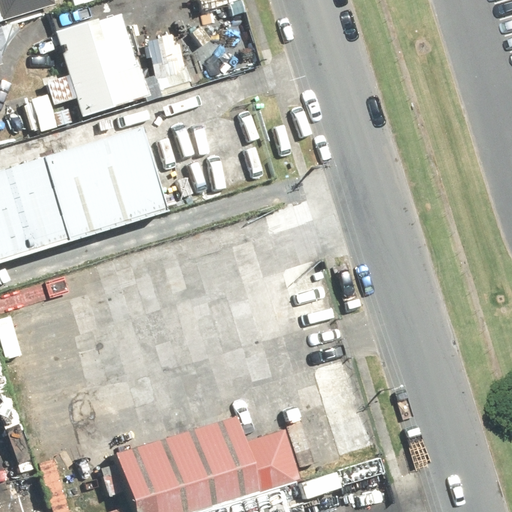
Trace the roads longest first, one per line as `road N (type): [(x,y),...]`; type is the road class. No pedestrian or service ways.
road 1 (unclassified): [(306,0),(461,511)]
road 2 (unknown): [(0,275),(353,154)]
